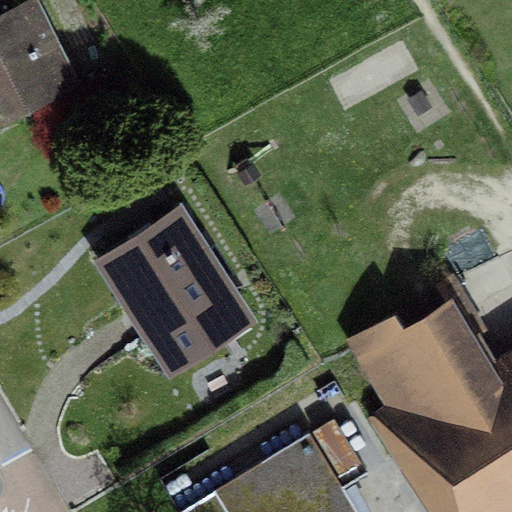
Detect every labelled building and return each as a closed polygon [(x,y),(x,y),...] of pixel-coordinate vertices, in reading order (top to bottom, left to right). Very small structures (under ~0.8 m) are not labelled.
[(55,83),(19,16),(0,26),(0,111),(0,112),(55,83)] [(249,315),(191,228),(124,272),(181,359),(249,315)] [(499,511),(511,504),(511,360),(495,371),(444,290),(349,350),(450,511),(499,511)] [(309,431),(340,478),(365,462),(334,415),(309,431)] [(361,511),(340,478),(309,431),(186,510),(186,511),(361,511)]
